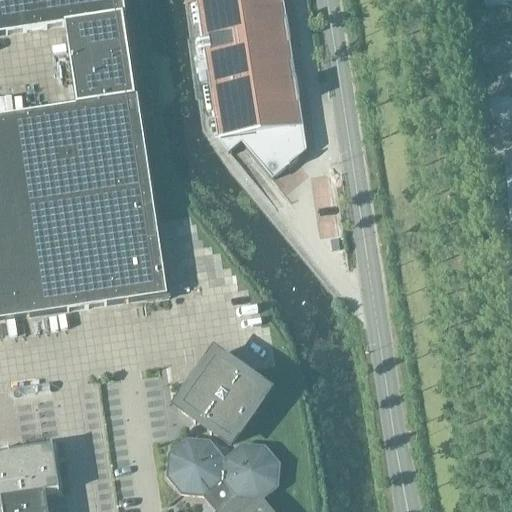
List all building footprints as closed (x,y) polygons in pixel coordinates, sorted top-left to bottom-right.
[(163,278),(137,100),(133,100),(121,19),(124,19),(121,0),(0,0),(0,36),(64,28),(76,109),(9,119),(7,103),(0,104),(0,323),(145,302),(145,304),(168,301),(165,278),(163,278)] [(186,0),(186,1),(193,0),(196,0),(219,144),(228,156),(242,144),(272,182),(286,169),(288,170),(297,163),(296,161),(304,154),(297,105),(298,105),(292,64),(290,64),(287,46),(289,46),(286,24),(284,25),(281,7),(283,6),(281,0),(186,0)] [(511,0),(482,0),(484,10),(511,5),(511,0)] [(511,38),(477,45),(482,83),(511,79),(511,38)] [(511,259),(511,157),(511,158),(511,157),(503,158),(511,249),(511,252),(511,259)] [(189,394),(177,411),(194,422),(193,424),(194,425),(195,424),(210,434),(209,435),(210,437),(211,435),(229,447),(241,430),(242,431),(243,430),(242,429),(252,414),(254,415),(255,413),(253,412),(265,395),(248,383),(249,382),(248,380),(247,382),(232,372),(233,370),(231,369),(230,371),(213,359),(201,376),(200,374),(199,376),(200,377),(190,392),(188,391),(187,392),(189,394)] [(169,458),(167,480),(181,496),(203,498),(207,503),(208,502),(216,511),(262,511),(260,508),(259,509),(256,506),(256,503),(259,504),(276,489),(278,468),(263,451),(242,449),(225,463),(222,463),(208,446),(186,444),(169,458)] [(0,511),(45,511),(43,497),(58,495),(51,450),(0,457),(0,511)]
